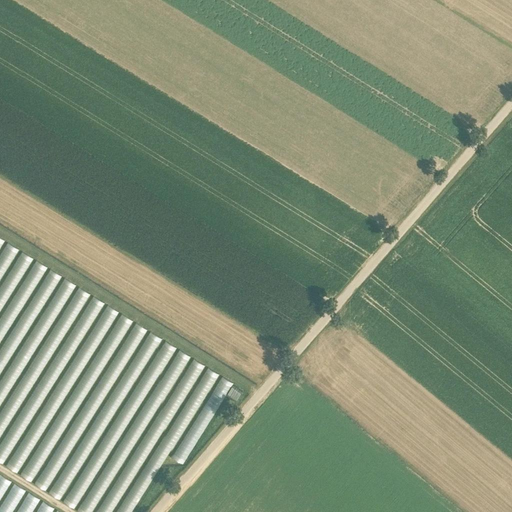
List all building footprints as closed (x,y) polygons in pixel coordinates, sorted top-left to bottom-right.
[(0,276),(15,249),(5,244),(6,243),(0,239),(0,276)] [(17,252),(0,284),(0,373),(19,338),(17,337),(10,350),(8,349),(0,362),(0,348),(44,267),(34,262),(34,261),(17,252)] [(33,327),(61,277),(51,272),(23,321),(33,327)] [(50,332),(75,287),(65,281),(40,326),(50,332)] [(94,299),(73,337),(83,343),(104,304),(94,299)] [(107,307),(89,344),(99,349),(118,312),(107,307)] [(13,394),(0,416),(0,465),(5,469),(39,407),(28,400),(27,402),(13,394)] [(45,405),(9,472),(20,478),(56,411),(45,405)]
